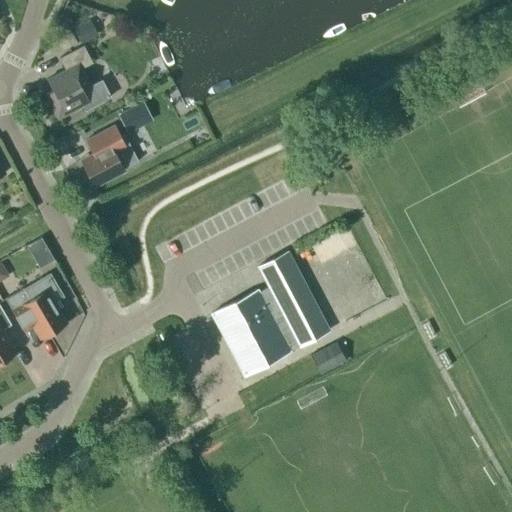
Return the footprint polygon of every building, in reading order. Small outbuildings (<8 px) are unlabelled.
[(84,22),(73,28),(80,43),(92,37),(87,28),(84,22)] [(109,97),(100,80),(89,86),(80,69),(92,63),(83,46),(59,59),(65,71),(47,80),(52,91),(45,95),(57,119),(82,106),(84,109),(109,97)] [(143,101),(117,114),(124,127),(150,114),(145,106),(143,101)] [(123,169),(115,153),(125,147),(114,125),(85,141),(86,142),(88,141),(95,155),(80,163),(92,185),(123,169)] [(29,239),(41,261),(54,253),(42,232),(29,239)] [(329,331),(287,251),(257,267),(268,287),(258,293),(256,290),(211,314),(244,376),(289,352),(288,352),(299,346),(299,347),(329,331)] [(27,315),(41,338),(65,324),(45,291),(30,300),(23,288),(5,299),(17,321),(27,315)] [(0,362),(15,354),(1,331),(11,325),(0,307),(0,362)] [(335,342),(310,355),(320,374),(345,361),(335,342)]
